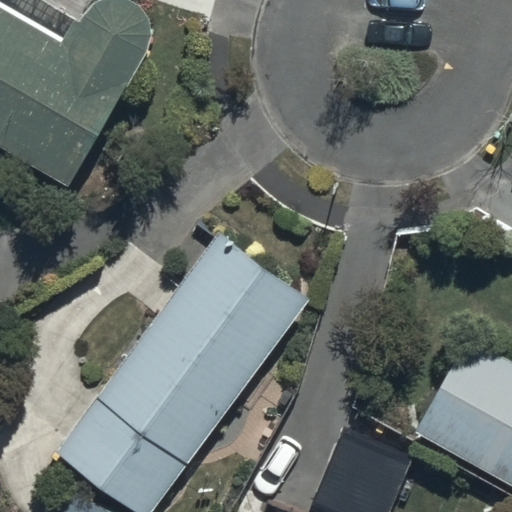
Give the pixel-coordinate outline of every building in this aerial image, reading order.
[(50,0),(0,0),(0,142),(72,184),(150,49),(155,32),(152,16),(142,2),(139,0),(95,0),(85,9),(82,17),(50,0)] [(222,232),(56,450),(138,511),(146,511),(309,298),(222,232)] [(511,358),(468,334),(414,428),(511,483),(511,358)] [(338,426),(312,502),(336,511),(389,511),(413,458),(382,445),(389,428),(357,414),(349,431),(338,426)] [(116,511),(74,487),(59,511),(116,511)]
